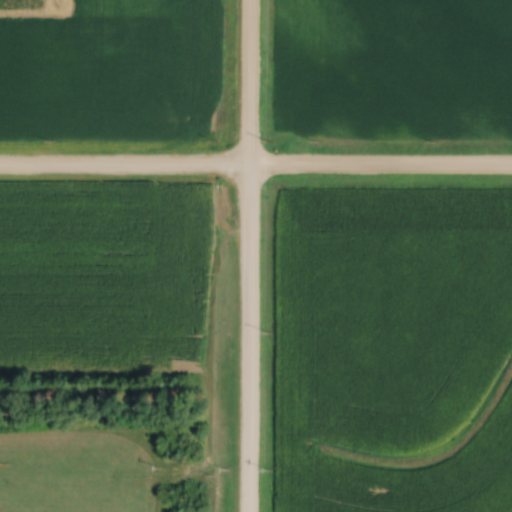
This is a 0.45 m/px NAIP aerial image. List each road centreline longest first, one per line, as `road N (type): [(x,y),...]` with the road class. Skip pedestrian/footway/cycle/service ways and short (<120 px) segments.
road 1 (residential): [(511,169),(0,168)]
road 2 (tertiary): [(248,511),(248,0)]
road 3 (residential): [(294,0),(324,43),(411,119),(511,165)]
